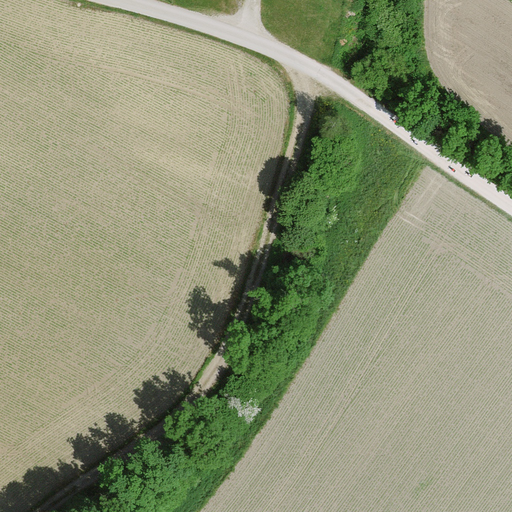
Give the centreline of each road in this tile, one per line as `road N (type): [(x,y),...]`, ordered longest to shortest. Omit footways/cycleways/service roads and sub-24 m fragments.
road 1 (residential): [(123,0),(243,38),(369,104)]
road 2 (track): [(369,104),(511,204)]
